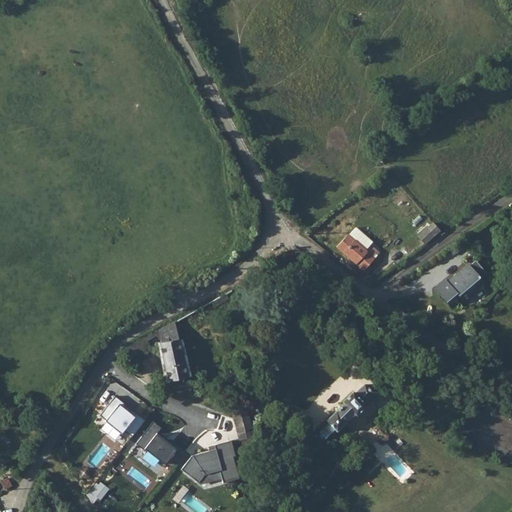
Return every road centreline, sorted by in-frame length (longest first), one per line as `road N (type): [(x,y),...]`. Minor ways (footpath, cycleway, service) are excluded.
road 1 (unclassified): [(19,500),(111,350),(270,242)]
road 2 (residential): [(270,242),(293,242),(362,288),(392,279),(511,195)]
road 3 (unclassified): [(270,242),(275,224),(164,0)]
road 4 (track): [(362,288),(511,382)]
